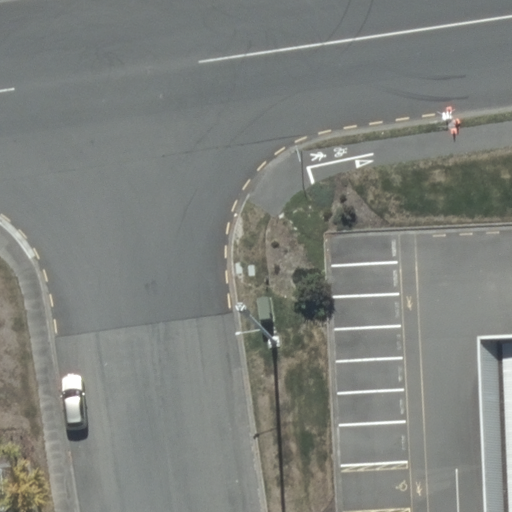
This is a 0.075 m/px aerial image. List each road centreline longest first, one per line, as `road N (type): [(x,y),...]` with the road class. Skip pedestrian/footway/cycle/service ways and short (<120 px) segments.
road 1 (unclassified): [(131,72),(191,511)]
road 2 (tertiary): [(131,72),(511,16)]
road 3 (tertiary): [(0,91),(131,72)]
